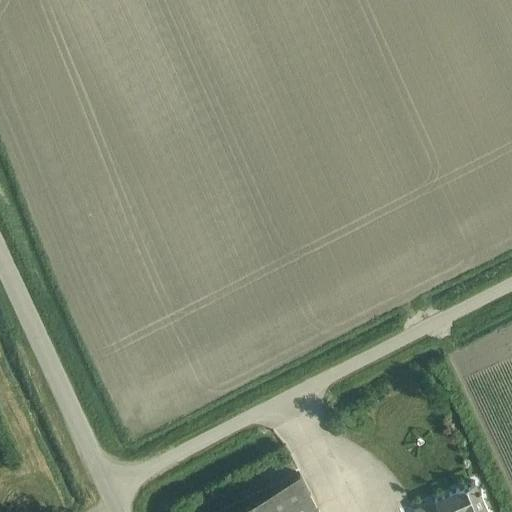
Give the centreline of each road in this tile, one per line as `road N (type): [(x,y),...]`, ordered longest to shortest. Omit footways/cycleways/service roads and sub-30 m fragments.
road 1 (unclassified): [(125,480),(511,283)]
road 2 (tertiary): [(125,480),(0,235)]
